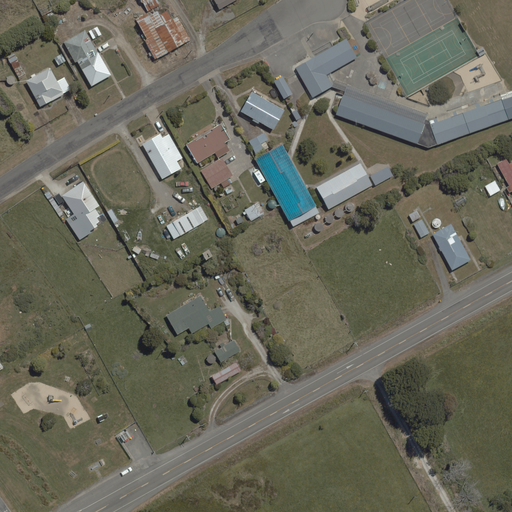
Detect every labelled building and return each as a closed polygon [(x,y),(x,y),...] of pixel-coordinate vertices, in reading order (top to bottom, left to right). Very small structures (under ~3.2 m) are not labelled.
[(239,0),(213,0),(221,12),(239,0)] [(165,25),(157,11),(139,22),(160,60),(192,43),(178,18),(165,25)] [(87,32),(66,44),(91,87),(112,75),(87,32)] [(343,38),(293,65),(308,93),(331,80),(325,69),(352,55),(343,38)] [(500,79),(486,55),(457,72),(470,96),(500,79)] [(51,69),(28,81),(42,108),(65,96),(51,69)] [(289,92),(278,71),(268,76),(279,97),(289,92)] [(281,108),(247,90),(237,109),(271,127),(281,108)] [(420,121),(346,93),(339,110),(413,139),(420,121)] [(495,98),(429,121),(435,139),(501,116),(495,98)] [(297,110),(291,112),(295,122),(301,119),(297,110)] [(220,158),(229,152),(224,144),(230,140),(221,125),(188,145),(200,164),(217,154),(220,158)] [(161,135),(143,145),(163,181),(183,170),(178,161),(182,158),(169,135),(163,139),(161,135)] [(315,207),(279,142),(257,155),(293,220),(315,207)] [(355,158),(313,181),(326,206),(369,182),(355,158)] [(234,178),(223,160),(202,173),(213,191),(234,178)] [(511,165),(509,167),(506,160),(497,165),(511,193),(511,165)] [(502,191),(496,180),(485,186),(490,197),(502,191)] [(102,208),(84,183),(64,197),(76,213),(66,220),(83,243),(101,230),(99,227),(105,223),(97,212),(102,208)] [(267,214),(259,202),(244,211),(252,223),(267,214)] [(176,242),(209,221),(200,206),(158,230),(164,240),(172,236),(176,242)] [(417,210),(407,215),(419,240),(429,235),(417,210)] [(451,225),(432,235),(451,272),(470,262),(451,225)] [(215,261),(210,252),(203,256),(208,265),(215,261)] [(184,306),(167,315),(178,336),(190,330),(193,336),(226,319),(220,308),(211,313),(199,292),(182,302),(184,306)] [(240,352),(233,339),(214,350),(222,363),(240,352)] [(242,372),(236,361),(212,374),(218,385),(242,372)]
